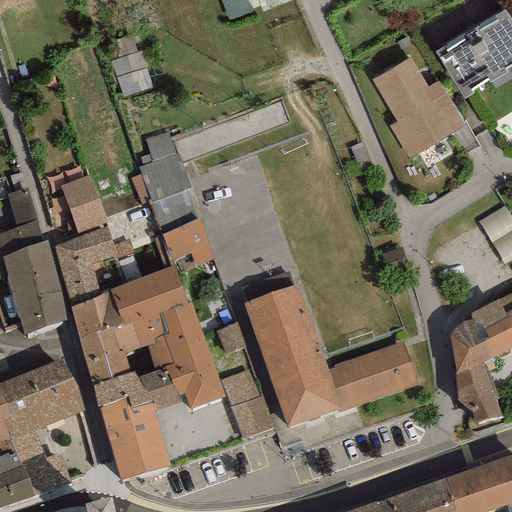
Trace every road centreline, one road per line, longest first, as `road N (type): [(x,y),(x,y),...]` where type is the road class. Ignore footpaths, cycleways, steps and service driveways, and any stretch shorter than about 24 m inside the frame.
road 1 (residential): [(108,487),(51,249),(0,87)]
road 2 (residential): [(409,235),(306,0)]
road 3 (residential): [(437,458),(423,269),(409,235)]
road 4 (unknown): [(428,33),(511,172)]
road 5 (tertiary): [(289,511),(437,458)]
road 6 (residential): [(409,235),(511,172)]
